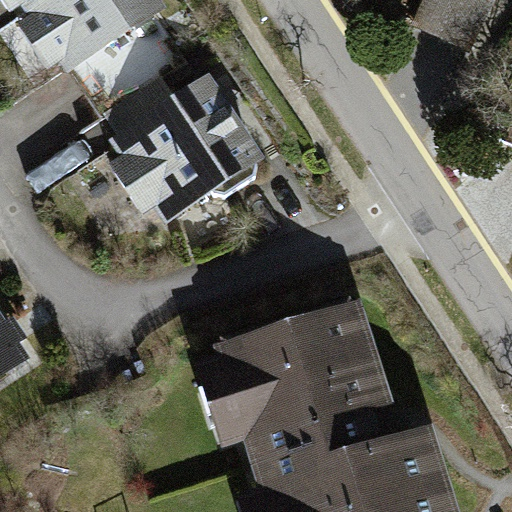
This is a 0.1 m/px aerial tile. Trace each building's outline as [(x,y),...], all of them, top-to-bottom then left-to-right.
[(19,0),(23,4),(28,1),(33,9),(46,0),(19,0)] [(146,0),(46,0),(33,9),(38,17),(33,20),(61,62),(66,59),(88,93),(172,38),(146,0)] [(424,0),(416,22),(478,48),(497,0),(424,0)] [(172,38),(88,93),(104,118),(188,63),(172,38)] [(258,169),(204,88),(121,142),(130,157),(112,169),(142,215),(160,203),(170,218),(210,192),(214,198),(225,199),(255,180),(258,169)] [(381,406),(351,312),(227,351),(231,366),(227,367),(249,435),(253,434),(273,498),(269,500),(272,511),(446,511),(423,438),(373,454),(360,413),(381,406)] [(0,375),(22,361),(0,327),(0,375)]
